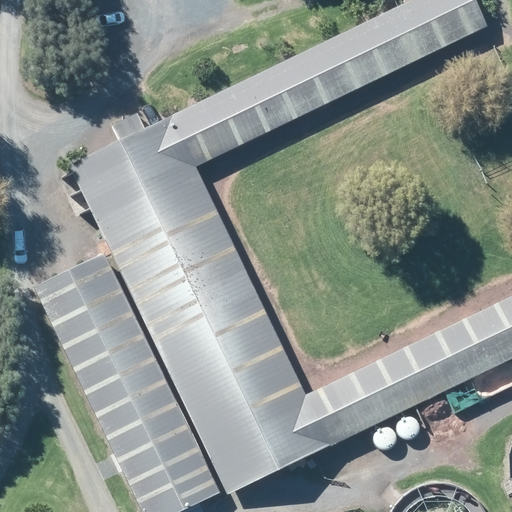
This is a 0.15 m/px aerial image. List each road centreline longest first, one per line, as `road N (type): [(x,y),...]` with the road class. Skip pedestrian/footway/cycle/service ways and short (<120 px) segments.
road 1 (track): [(108,511),(26,330),(15,247),(25,0)]
road 2 (track): [(511,411),(290,511)]
road 3 (track): [(41,364),(0,482)]
